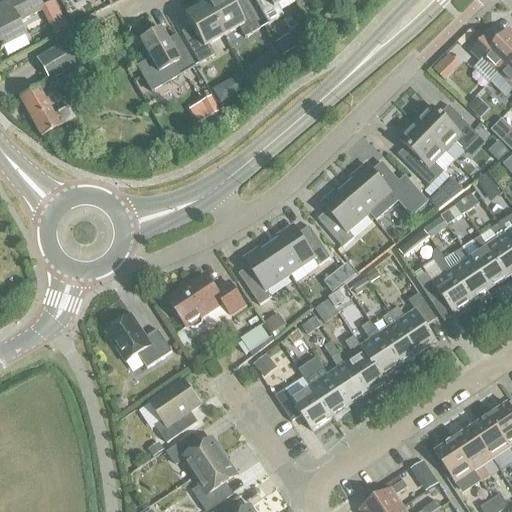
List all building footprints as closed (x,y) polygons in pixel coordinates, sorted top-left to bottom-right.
[(0,52),(2,51),(6,58),(27,47),(23,38),(24,38),(17,24),(42,11),(36,0),(8,0),(0,4),(0,52)] [(227,0),(213,0),(204,5),(223,38),(238,29),(244,39),(259,31),(241,0),(238,0),(230,5),(227,0)] [(288,0),(252,0),(267,26),(282,17),(276,7),(288,0)] [(223,38),(204,5),(184,17),(190,28),(180,34),(198,66),(213,57),(207,47),(223,38)] [(53,28),(52,34),(54,38),(66,32),(62,24),(53,28)] [(149,62),(133,71),(147,95),(179,77),(193,68),(175,37),(165,43),(159,32),(138,43),(149,62)] [(483,60),(499,75),(511,61),(511,36),(509,33),(498,45),(489,36),(471,54),(480,63),(483,60)] [(35,60),(49,82),(71,69),(74,76),(81,73),(76,65),(81,62),(74,50),(69,53),(63,44),(35,60)] [(259,64),(267,74),(282,62),(274,52),(259,64)] [(433,71),(443,82),(459,67),(449,56),(433,71)] [(511,92),(511,94),(511,61),(499,75),(511,88),(511,92)] [(17,100),(40,139),(73,120),(66,109),(56,114),(58,118),(54,120),(36,88),(17,100)] [(216,91),(210,95),(217,107),(227,101),(222,92),(216,91)] [(209,99),(202,104),(210,118),(218,113),(209,99)] [(475,100),(466,109),(478,121),(487,111),(475,100)] [(432,109),(415,126),(445,155),(455,144),(465,154),(479,139),(461,121),(453,130),(432,109)] [(500,122),(489,134),(500,145),(511,133),(500,122)] [(445,155),(415,126),(399,143),(420,163),(412,172),(430,189),(444,175),(435,165),(445,155)] [(497,144),(488,154),(497,163),(506,153),(497,144)] [(511,158),(502,166),(511,177),(511,158)] [(354,182),(346,189),(369,216),(375,223),(397,204),(410,219),(416,214),(427,204),(408,182),(405,179),(398,184),(382,166),(372,174),(366,167),(352,180),(354,182)] [(478,185),(485,196),(496,188),(489,177),(478,185)] [(450,180),(428,203),(439,213),(463,194),(450,180)] [(369,216),(346,189),(338,196),(335,194),(321,206),(327,213),(317,221),(343,250),(353,241),(348,234),(369,216)] [(457,205),(458,206),(465,216),(477,207),(470,196),(457,205)] [(465,216),(458,206),(446,214),(453,224),(465,216)] [(511,218),(509,220),(498,227),(505,237),(511,247),(511,218)] [(442,220),(424,232),(429,241),(447,229),(442,220)] [(491,232),(481,239),(487,249),(507,280),(511,277),(511,247),(505,237),(498,227),(491,232)] [(280,241),(271,247),(290,277),(314,261),(319,268),(330,260),(309,228),(298,235),(293,228),(277,238),(280,241)] [(399,253),(405,261),(430,241),(429,241),(424,233),(399,253)] [(479,254),(469,261),(489,293),(507,280),(487,249),(481,239),(473,244),(479,254)] [(290,277),(271,247),(262,254),(259,250),(244,261),(249,268),(238,276),(259,308),(271,300),(267,292),(290,277)] [(426,275),(416,282),(433,308),(443,301),(453,317),(472,304),(444,263),(437,251),(434,253),(433,263),(436,268),(443,278),(433,285),(426,275)] [(463,251),(444,263),(472,304),(489,293),(469,261),(463,251)] [(338,276),(344,285),(355,278),(349,269),(338,276)] [(374,272),(365,278),(370,285),(379,279),(374,272)] [(230,317),(245,308),(230,286),(217,294),(205,277),(168,302),(186,329),(189,327),(191,330),(195,331),(201,327),(202,323),(200,320),(222,305),(230,317)] [(352,289),(357,297),(371,288),(366,280),(352,289)] [(339,293),(328,300),(333,307),(343,299),(339,293)] [(398,310),(390,315),(417,357),(436,345),(425,329),(435,322),(419,297),(408,304),(415,313),(405,320),(398,310)] [(328,302),(314,312),(320,321),(334,312),(328,302)] [(389,330),(379,337),(399,369),(417,357),(390,315),(383,320),(389,330)] [(278,317),(264,326),(271,337),(285,328),(278,317)] [(106,334),(126,365),(138,357),(147,371),(172,354),(157,332),(146,340),(131,318),(106,334)] [(302,328),(307,337),(321,328),(315,319),(302,328)] [(371,342),(361,349),(381,381),(382,380),(399,369),(379,337),(378,337),(372,327),(370,324),(362,329),(364,332),(371,342)] [(241,341),(249,353),(269,340),(261,328),(241,341)] [(175,337),(183,349),(190,344),(182,332),(175,337)] [(294,335),(288,339),(292,346),(302,339),(297,332),(294,335)] [(355,360),(345,366),(365,398),(385,385),(382,380),(381,381),(361,349),(357,344),(353,339),(345,345),(355,360)] [(331,344),(324,349),(327,354),(331,360),(337,371),(326,377),(347,411),(365,399),(345,366),(338,356),(335,350),(331,344)] [(254,367),(265,380),(277,371),(266,357),(254,367)] [(299,373),(310,390),(331,421),(347,411),(326,377),(317,361),(317,362),(309,366),(299,373)] [(156,429),(167,446),(194,427),(187,417),(200,408),(183,383),(150,406),(163,424),(156,429)] [(331,421),(310,390),(291,402),(285,392),(275,399),(291,424),(302,418),(312,433),(331,421)] [(115,402),(114,406),(117,410),(121,411),(125,408),(126,404),(123,400),(119,399),(115,402)] [(511,412),(508,406),(489,419),(510,450),(511,453),(511,412)] [(489,419),(471,430),(493,462),(510,450),(489,419)] [(471,430),(453,442),(481,484),(489,479),(483,468),(493,462),(471,430)] [(183,462),(195,479),(225,459),(212,441),(195,452),(188,441),(168,455),(176,466),(183,462)] [(481,484),(453,442),(435,455),(456,486),(459,492),(463,493),(469,488),(470,484),(473,489),(481,484)] [(158,445),(148,452),(152,459),(163,451),(158,445)] [(201,488),(193,493),(199,502),(205,511),(209,511),(227,500),(220,489),(237,478),(225,459),(195,479),(201,488)] [(423,463),(410,472),(415,480),(428,471),(423,463)] [(359,511),(399,511),(403,510),(395,498),(407,490),(403,484),(359,511)] [(500,497),(493,502),(499,511),(504,511),(509,509),(500,497)] [(499,511),(493,502),(480,510),(481,511),(499,511)]
